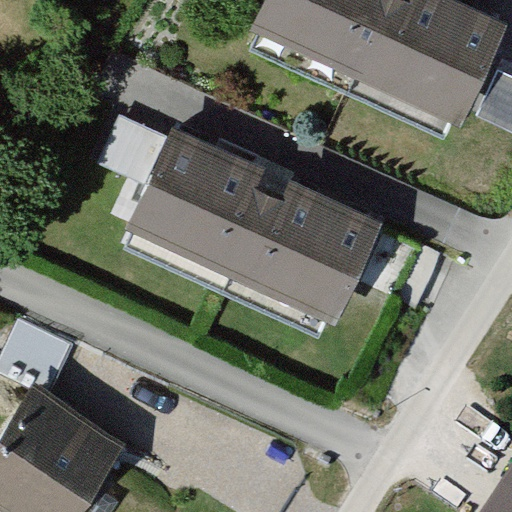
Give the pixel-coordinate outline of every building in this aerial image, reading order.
[(511,41),(511,7),(494,0),(278,0),(266,28),(476,121),(511,41)] [(511,76),(498,109),(511,115),(511,76)] [(398,215),(195,120),(146,224),(349,319),(398,215)] [(92,511),(142,433),(45,373),(0,446),(0,483),(47,511),(92,511)] [(511,511),(511,464),(480,511),(511,511)]
